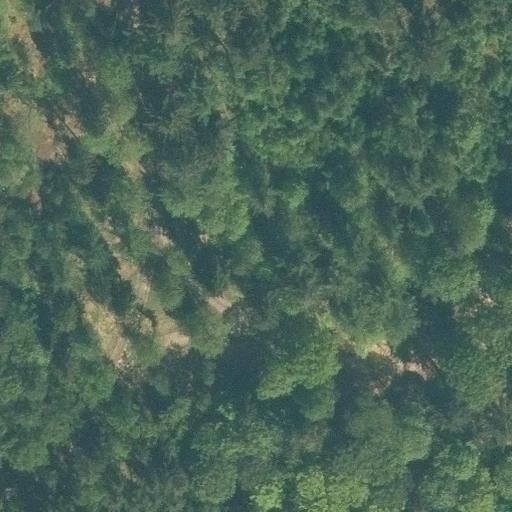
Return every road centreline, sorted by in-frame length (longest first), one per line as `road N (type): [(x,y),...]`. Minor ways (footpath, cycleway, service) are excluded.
road 1 (track): [(511,426),(250,326),(154,349),(0,492)]
road 2 (track): [(250,326),(189,280),(155,222),(128,0)]
road 3 (track): [(155,222),(118,378)]
